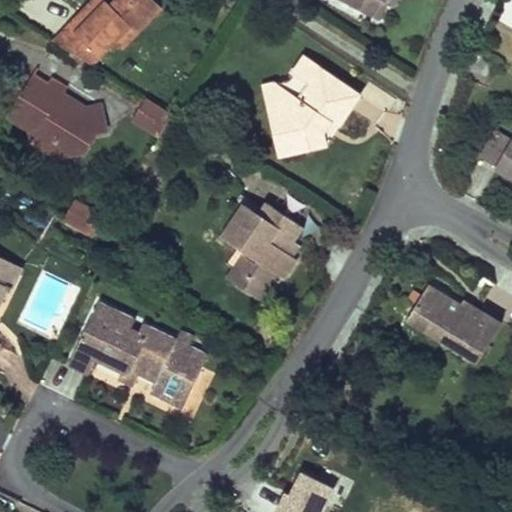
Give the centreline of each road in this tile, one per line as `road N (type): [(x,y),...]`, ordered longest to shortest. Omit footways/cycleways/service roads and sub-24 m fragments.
road 1 (residential): [(218,482),(303,375),(407,183)]
road 2 (unclassified): [(218,482),(53,400),(35,406),(6,467),(11,480),(74,511)]
road 3 (residential): [(407,183),(466,0)]
road 4 (residential): [(407,183),(511,245)]
